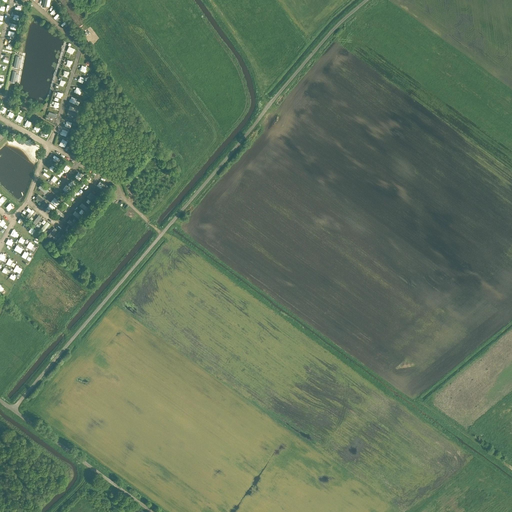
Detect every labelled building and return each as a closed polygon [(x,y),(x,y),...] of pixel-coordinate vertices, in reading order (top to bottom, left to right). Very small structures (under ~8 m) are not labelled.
[(69,46),(66,51),(73,54),(75,49),(69,46)] [(72,97),(70,101),(79,105),(80,102),(77,101),(78,99),(72,97)] [(45,172),(42,176),(47,180),(50,176),(45,172)] [(39,188),(48,195),(50,191),(42,184),(39,188)] [(110,188),(106,184),(101,188),(105,192),(110,188)] [(72,193),(76,197),(80,193),(76,189),(72,193)] [(85,199),(89,204),(97,197),(92,192),(85,199)] [(38,194),(34,200),(40,205),(44,199),(38,194)] [(50,202),(50,203),(47,208),(51,211),(59,200),(55,196),(50,202)] [(29,218),(34,211),(28,206),(22,213),(29,218)] [(34,222),(37,224),(42,218),(40,215),(34,222)] [(44,218),(39,224),(45,229),(50,224),(44,218)]
